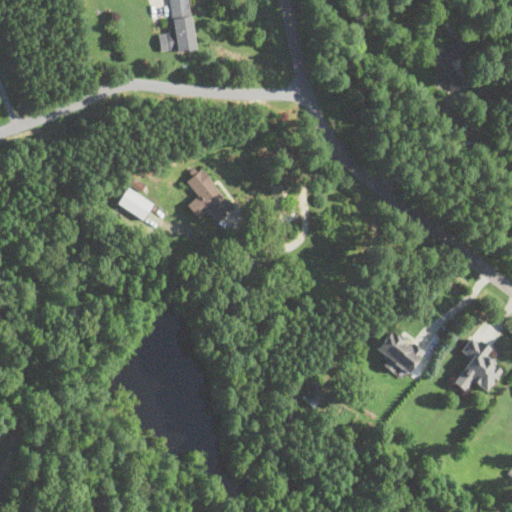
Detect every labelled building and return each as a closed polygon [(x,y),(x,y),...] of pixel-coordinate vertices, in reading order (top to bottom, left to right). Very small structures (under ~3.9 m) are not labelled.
[(195,47),(188,0),(169,0),(172,20),(168,20),(169,32),(157,33),(160,52),(195,47)] [(197,195),(186,203),(197,217),(209,208),(216,217),(231,206),(202,167),(185,180),(197,195)] [(141,190),(145,184),(132,176),(128,182),(141,190)] [(117,202),(142,219),(152,203),(127,186),(117,202)] [(406,372),(422,352),(390,327),(374,347),(386,357),(381,364),(392,372),(397,365),(406,372)] [(486,390),(502,368),(484,355),(489,349),(471,335),(460,350),(470,357),(452,381),(463,389),(470,379),(486,390)]
